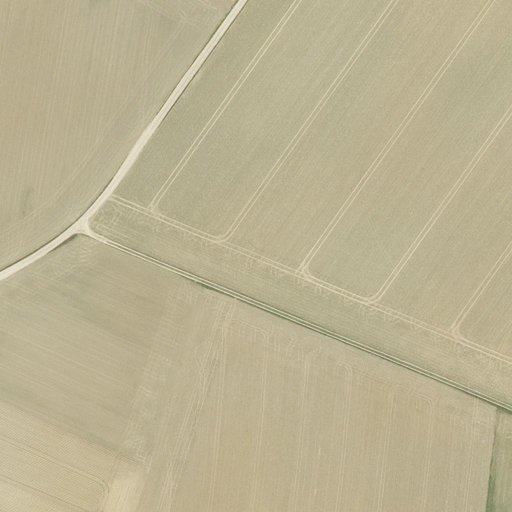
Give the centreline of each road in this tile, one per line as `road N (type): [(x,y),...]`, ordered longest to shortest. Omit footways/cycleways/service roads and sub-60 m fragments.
road 1 (track): [(511,407),(80,227)]
road 2 (track): [(80,227),(243,0)]
